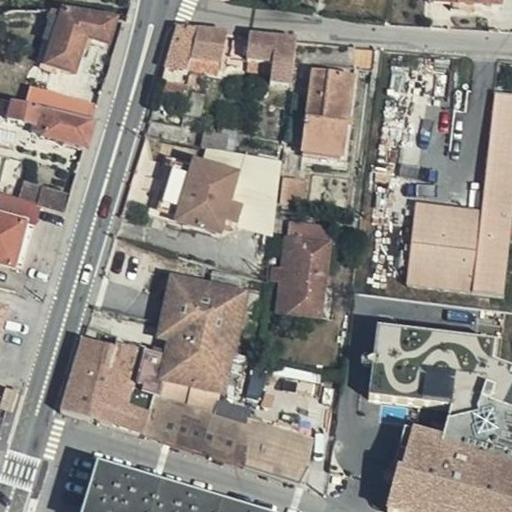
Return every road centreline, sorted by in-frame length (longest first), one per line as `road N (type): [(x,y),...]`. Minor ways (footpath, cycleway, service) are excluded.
road 1 (tertiary): [(153,12),(28,433)]
road 2 (unclassified): [(153,12),(511,48)]
road 3 (unclassified): [(28,433),(316,511)]
